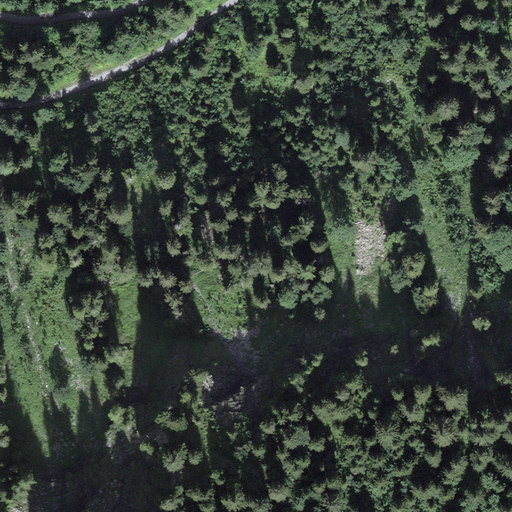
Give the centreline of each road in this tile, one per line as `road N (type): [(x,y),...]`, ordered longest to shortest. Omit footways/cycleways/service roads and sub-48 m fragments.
road 1 (unclassified): [(233,0),(132,65),(42,99),(0,103)]
road 2 (unclassified): [(0,13),(47,16),(139,0)]
